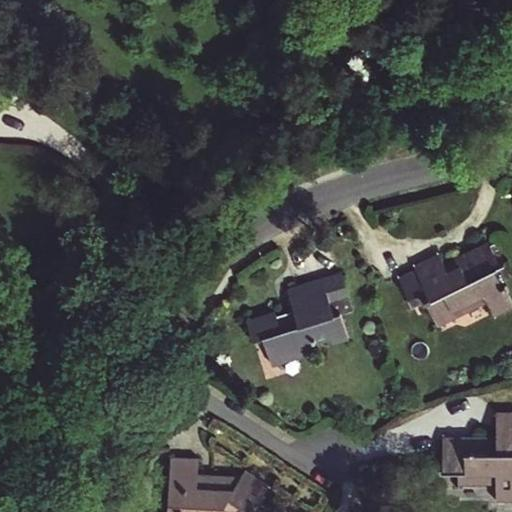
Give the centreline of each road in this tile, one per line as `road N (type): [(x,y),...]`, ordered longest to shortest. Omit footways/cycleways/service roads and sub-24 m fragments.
road 1 (residential): [(142,362),(186,284),(262,227),(340,192),(511,145)]
road 2 (residential): [(142,362),(284,448),(322,459)]
road 3 (residential): [(105,511),(142,362)]
